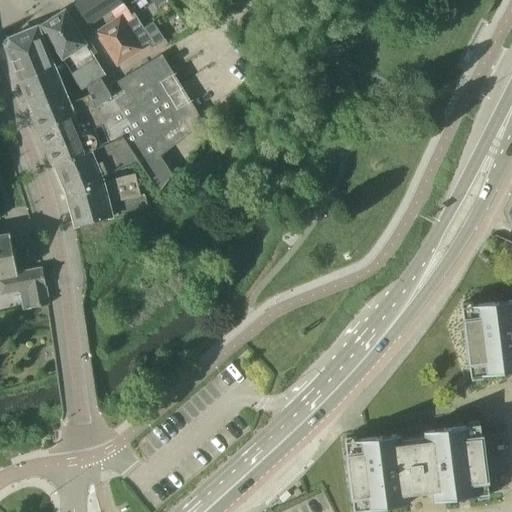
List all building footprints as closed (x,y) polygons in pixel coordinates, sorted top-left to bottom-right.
[(80,0),(75,4),(88,24),(122,2),(119,0),(80,0)] [(153,22),(141,30),(127,9),(117,16),(120,19),(98,33),(118,64),(149,43),(152,48),(164,40),(153,22)] [(82,91),(87,88),(101,79),(106,76),(65,10),(42,26),(41,26),(61,58),(62,58),(82,91)] [(52,62),(61,58),(41,26),(9,39),(6,46),(12,61),(14,65),(16,71),(19,78),(53,64),(52,62)] [(121,139),(137,163),(139,162),(159,193),(173,175),(161,156),(204,123),(162,55),(117,82),(123,91),(112,97),(101,79),(87,88),(90,95),(85,98),(69,104),(66,95),(32,109),(33,113),(30,115),(36,128),(39,127),(49,149),(46,151),(51,164),(54,162),(55,166),(89,152),(121,139)] [(32,109),(66,95),(53,64),(19,78),(32,109)] [(55,166),(66,192),(102,176),(102,177),(137,163),(121,139),(89,152),(55,166)] [(75,227),(75,226),(127,213),(148,208),(145,194),(141,195),(135,174),(104,182),(102,177),(102,176),(66,192),(66,193),(75,226),(75,227)] [(0,294),(20,291),(24,309),(50,305),(43,268),(20,272),(20,271),(18,272),(15,258),(16,258),(15,250),(14,250),(11,237),(14,236),(14,234),(11,234),(11,232),(8,233),(9,235),(0,236),(0,294)] [(511,300),(473,306),(475,318),(464,320),(469,364),(480,363),(482,375),(511,371),(511,300)] [(365,510),(408,505),(409,505),(408,494),(414,493),(414,497),(427,495),(427,491),(433,490),(434,501),(489,494),(480,425),(425,432),(426,437),(401,440),(400,435),(356,440),(358,453),(347,454),(352,499),(363,497),(365,510)]
